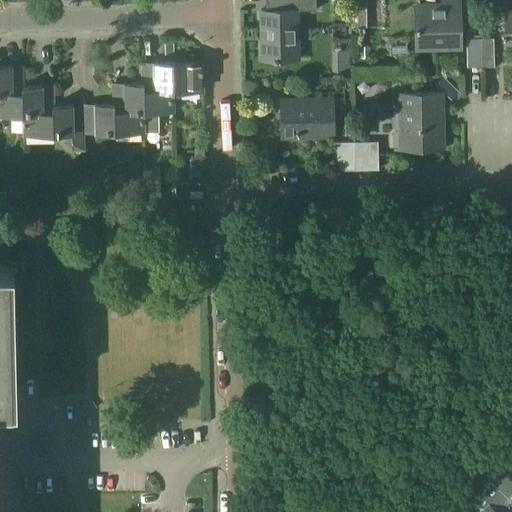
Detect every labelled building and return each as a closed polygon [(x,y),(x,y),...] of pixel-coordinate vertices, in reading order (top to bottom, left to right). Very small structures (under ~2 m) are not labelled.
[(260,9),(261,58),(298,58),(297,9),(309,9),(308,0),(278,0),(278,9),(260,9)] [(350,0),(351,27),(367,26),(366,0),(350,0)] [(416,48),(460,47),(459,0),(442,0),(442,2),(415,3),(416,48)] [(467,66),(481,66),(481,37),(466,38),(467,66)] [(481,37),(481,66),(494,65),(494,37),(481,37)] [(173,88),(173,89),(203,89),(202,60),(141,62),(141,82),(142,82),(142,88),(173,88)] [(22,84),(23,84),(23,64),(0,64),(0,93),(22,93),(22,84)] [(144,109),(144,110),(174,109),(173,89),(173,88),(142,88),(142,82),(141,82),(111,83),(112,103),(113,103),(113,110),(144,109)] [(22,93),(0,93),(0,113),(23,113),(23,112),(54,111),(54,104),(55,104),(54,84),(23,84),(22,84),(22,93)] [(398,92),(400,146),(394,146),(394,148),(444,147),(442,90),(398,92)] [(281,98),(282,136),(334,135),(333,97),(281,98)] [(84,103),(55,104),(54,104),(54,111),(23,112),(23,113),(23,133),(63,132),(63,142),(71,150),(85,150),(85,131),(84,103)] [(113,103),(112,103),(84,103),(85,131),(144,130),(144,110),(144,109),(113,110),(113,103)] [(333,141),(334,169),(355,169),(354,140),(333,141)] [(378,140),(354,140),(355,169),(378,168),(378,140)] [(205,157),(204,146),(195,147),(195,157),(205,157)] [(84,181),(70,181),(70,199),(84,198),(84,181)] [(176,181),(177,197),(188,196),(187,181),(176,181)] [(95,199),(94,182),(85,183),(86,200),(95,199)] [(0,511),(0,399),(12,399),(9,262),(0,262),(0,511)] [(511,466),(505,459),(488,478),(511,500),(511,466)] [(511,511),(511,500),(488,478),(469,498),(484,511),(482,511),(511,511)]
